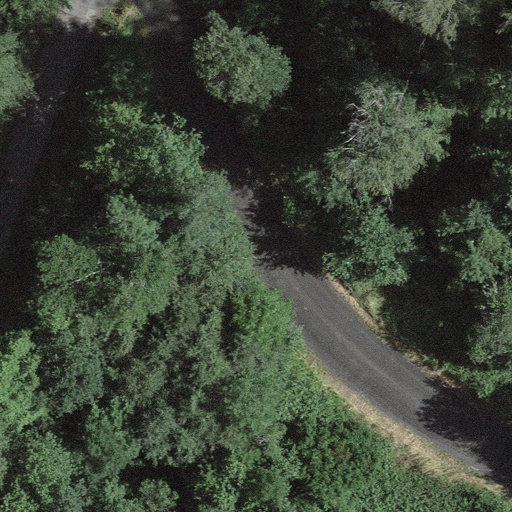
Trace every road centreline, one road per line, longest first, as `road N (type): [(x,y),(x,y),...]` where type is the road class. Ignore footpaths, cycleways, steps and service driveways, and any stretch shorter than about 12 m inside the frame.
road 1 (unclassified): [(159,0),(264,244),(337,342),(511,452)]
road 2 (track): [(93,0),(0,218)]
